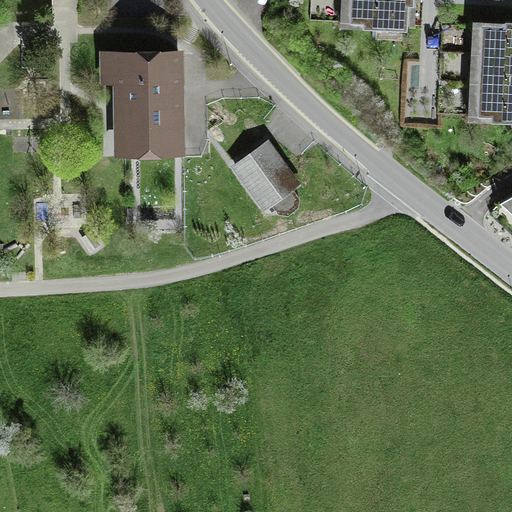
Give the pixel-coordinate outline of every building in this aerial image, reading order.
[(350,0),(350,22),(365,22),(364,28),(407,30),(408,5),(414,5),(413,0),(350,0)] [(505,27),(482,26),(481,53),(511,54),(511,21),(505,21),(505,27)] [(511,54),(481,53),(479,82),(511,83),(511,54)] [(103,81),(124,81),(124,149),(175,148),(173,55),(103,56),(103,81)] [(492,121),(511,122),(511,83),(479,82),(478,115),(493,116),(492,121)] [(259,223),(338,202),(259,115),(228,127),(240,164),(248,189),(259,223)] [(248,189),(240,164),(222,170),(230,195),(248,189)] [(511,194),(500,201),(511,213),(511,194)]
